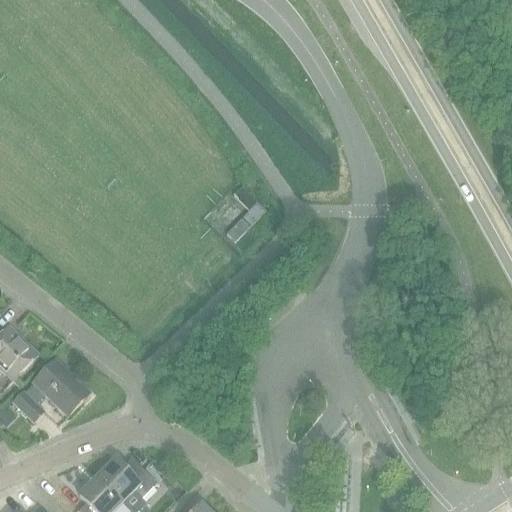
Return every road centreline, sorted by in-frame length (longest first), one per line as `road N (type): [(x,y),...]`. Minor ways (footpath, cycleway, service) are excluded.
road 1 (secondary): [(355,0),(511,274)]
road 2 (secondary): [(511,222),(384,0)]
road 3 (residential): [(0,268),(136,378),(145,430)]
road 4 (residential): [(145,430),(180,439),(271,511)]
road 5 (residential): [(12,474),(111,433),(145,430)]
